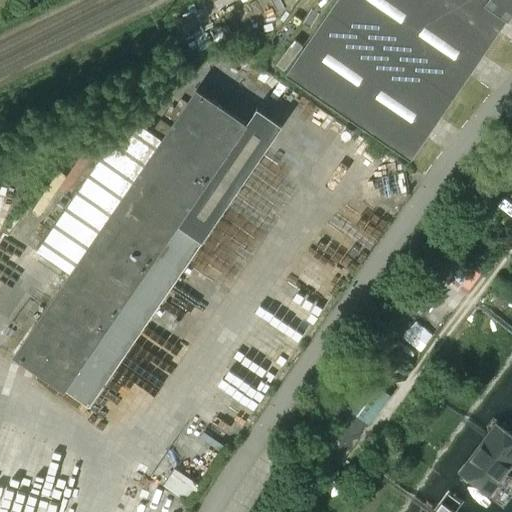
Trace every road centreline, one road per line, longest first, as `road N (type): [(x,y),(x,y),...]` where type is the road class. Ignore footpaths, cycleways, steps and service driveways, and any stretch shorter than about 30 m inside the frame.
road 1 (unclassified): [(212,511),(373,263),(511,93)]
road 2 (track): [(511,249),(346,473)]
